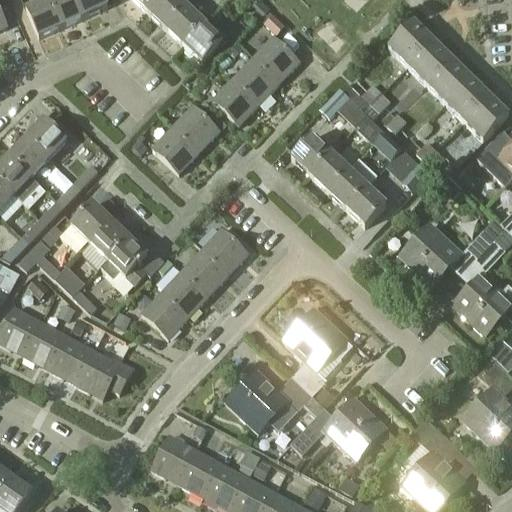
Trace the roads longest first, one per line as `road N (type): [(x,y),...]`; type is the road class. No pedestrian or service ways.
road 1 (residential): [(109,469),(182,376),(302,253)]
road 2 (residential): [(0,102),(92,57),(143,106)]
road 3 (residential): [(418,361),(302,253)]
road 4 (residential): [(0,398),(83,444),(109,469)]
